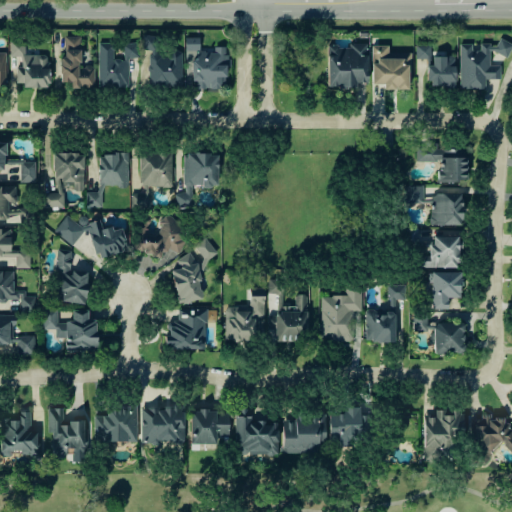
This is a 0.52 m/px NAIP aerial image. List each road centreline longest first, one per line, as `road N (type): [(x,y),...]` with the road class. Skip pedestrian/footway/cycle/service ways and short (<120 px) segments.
road 1 (residential): [(495,129),(480,121),(0,119)]
road 2 (residential): [(0,378),(175,370),(261,380),(488,374)]
road 3 (secondary): [(0,9),(432,11)]
road 4 (residential): [(488,374),(496,361),(495,129)]
road 5 (residential): [(264,121),(266,0)]
road 6 (residential): [(244,0),(244,121)]
